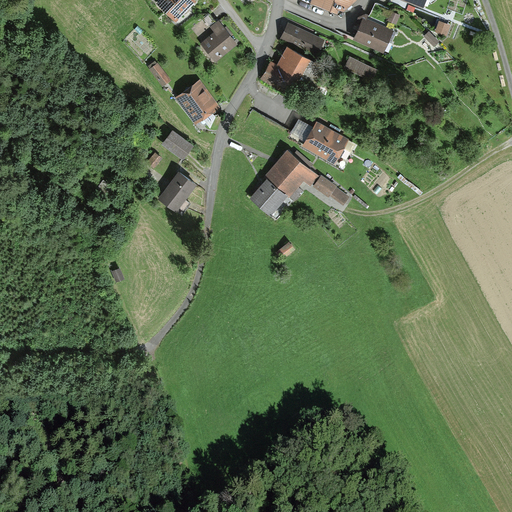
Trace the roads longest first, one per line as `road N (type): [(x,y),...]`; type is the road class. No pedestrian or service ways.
road 1 (residential): [(276,0),(272,32),(220,132),(188,302),(147,346)]
road 2 (residential): [(511,140),(389,210),(339,207)]
road 3 (track): [(0,369),(27,397),(66,511)]
road 4 (track): [(0,345),(32,354),(147,346)]
